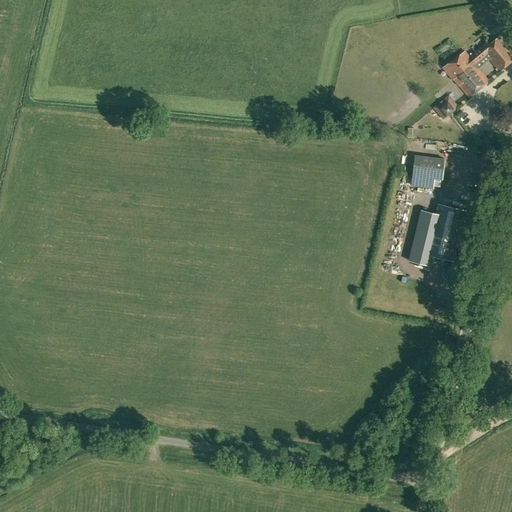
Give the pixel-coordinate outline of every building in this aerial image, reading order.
[(486,56),(499,72),(511,61),(511,51),(499,36),(490,44),(482,50),(486,56)] [(482,50),(490,44),(487,41),(474,53),(472,51),(467,55),(464,51),(443,68),(453,80),(456,83),(475,66),(474,65),(475,64),(486,56),(482,50)] [(456,83),(468,97),(487,81),(475,66),(456,83)] [(433,107),(443,119),(459,106),(448,94),(442,100),(440,102),(433,107)] [(444,159),(414,155),(412,175),(442,179),(444,159)] [(409,260),(430,266),(432,256),(453,261),(465,210),(438,204),(436,213),(421,210),(414,239),(409,260)]
